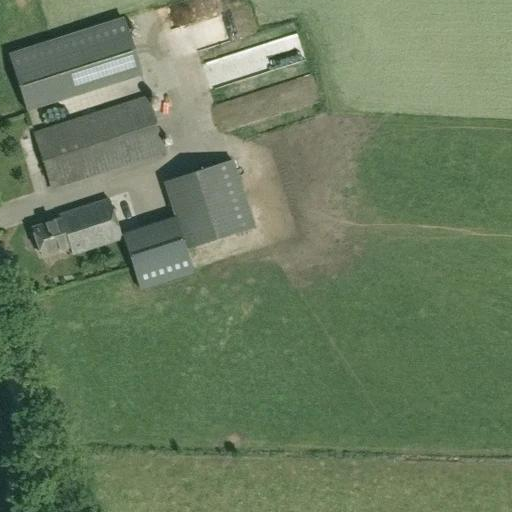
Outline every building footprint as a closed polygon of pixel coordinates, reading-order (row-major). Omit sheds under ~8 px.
[(204,49),(259,29),(250,5),(196,25),(204,49)] [(124,19),(85,32),(8,56),(26,112),(141,75),(124,19)] [(208,65),(215,86),(244,76),(237,55),(208,65)] [(147,98),(34,134),(51,188),(165,152),(147,98)] [(218,104),(227,126),(239,122),(230,99),(218,104)] [(186,251),(253,230),(231,162),(164,184),(186,251)] [(135,195),(125,195),(126,222),(136,221),(135,195)] [(69,247),(72,254),(121,238),(109,201),(59,217),(60,220),(32,230),(40,256),(69,247)] [(172,219),(133,230),(140,252),(178,241),(172,219)]
